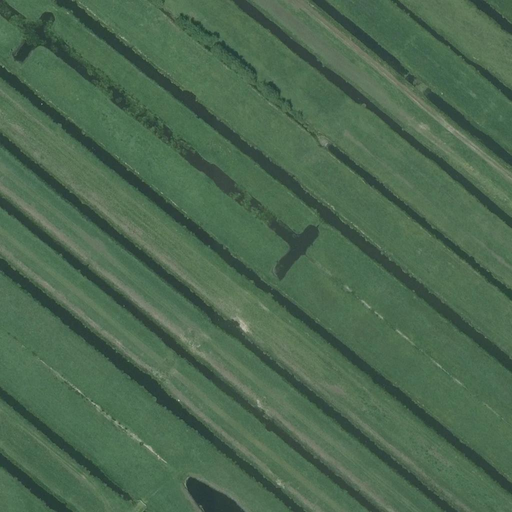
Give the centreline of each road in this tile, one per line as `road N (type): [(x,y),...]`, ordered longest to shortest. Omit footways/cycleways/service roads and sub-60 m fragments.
road 1 (track): [(511,177),(295,0)]
road 2 (track): [(109,511),(95,485),(0,408)]
